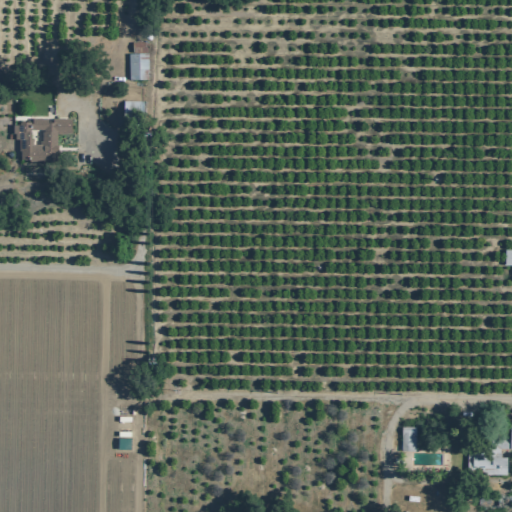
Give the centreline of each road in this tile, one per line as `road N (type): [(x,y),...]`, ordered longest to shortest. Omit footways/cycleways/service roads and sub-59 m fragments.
road 1 (track): [(0,268),(99,270),(126,266),(138,249)]
road 2 (track): [(82,107),(110,69),(139,0)]
